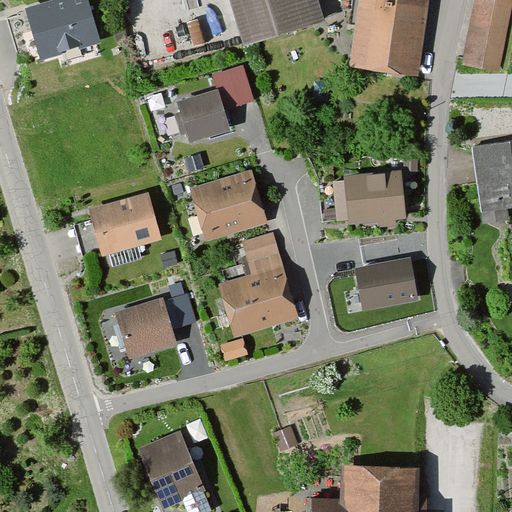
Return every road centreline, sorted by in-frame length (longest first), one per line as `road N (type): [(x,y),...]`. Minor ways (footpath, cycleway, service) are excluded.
road 1 (residential): [(511,398),(462,347),(440,267),(434,162),(453,0)]
road 2 (tertiary): [(0,132),(113,511)]
